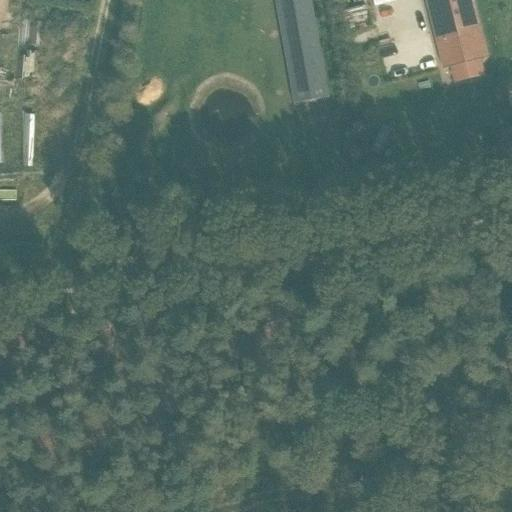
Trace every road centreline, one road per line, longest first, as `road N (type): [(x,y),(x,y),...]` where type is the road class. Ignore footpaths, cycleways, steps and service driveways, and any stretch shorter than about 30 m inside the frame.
road 1 (track): [(61,284),(472,226)]
road 2 (track): [(472,226),(447,511)]
road 3 (track): [(107,0),(85,123),(62,188)]
